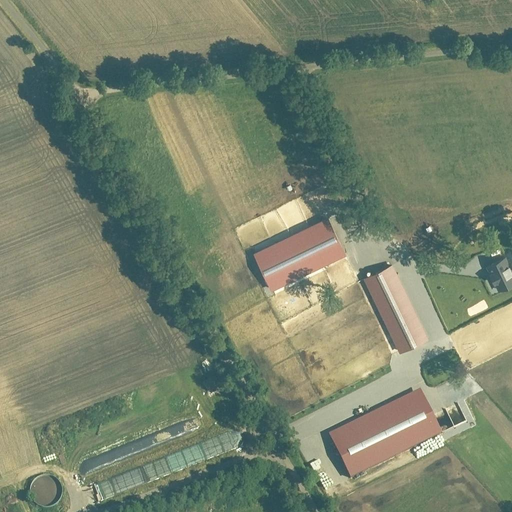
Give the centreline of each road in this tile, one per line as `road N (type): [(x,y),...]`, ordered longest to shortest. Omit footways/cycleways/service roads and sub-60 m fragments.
road 1 (residential): [(77,94),(315,511)]
road 2 (track): [(112,511),(281,446),(427,359),(438,334),(414,279)]
road 3 (residential): [(511,46),(77,94)]
road 4 (residential): [(1,0),(77,94)]
